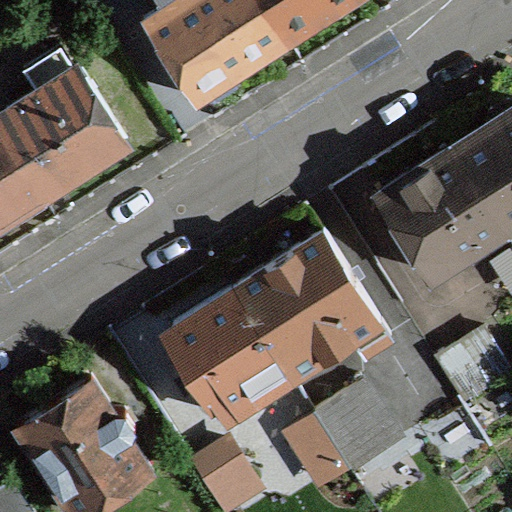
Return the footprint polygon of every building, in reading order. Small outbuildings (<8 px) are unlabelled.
[(285,32),(264,0),(165,0),(166,1),(147,13),(195,90),(202,85),(204,89),(214,92),(235,78),(238,68),(235,64),(285,32)] [(264,0),(285,32),(335,0),(264,0)] [(37,83),(0,106),(0,123),(41,188),(92,156),(93,158),(119,141),(117,139),(127,133),(78,57),(74,60),(60,38),(23,62),(37,83)] [(454,138),(505,219),(511,227),(511,92),(506,92),(490,103),(488,114),(490,116),(454,138)] [(41,188),(0,123),(0,225),(8,220),(11,210),(9,209),(41,188)] [(429,269),(505,219),(454,138),(378,187),(429,269)] [(234,278),(292,370),(352,331),(359,342),(358,342),(361,348),(391,330),(324,223),(234,278)] [(226,411),(292,370),(234,278),(173,317),(169,336),(211,400),(216,397),(226,411)] [(511,363),(484,321),(436,352),(465,395),(511,365),(511,363)] [(112,402),(91,369),(18,417),(77,509),(151,462),(129,429),(134,418),(125,402),(112,402)] [(314,404),(353,463),(402,432),(363,373),(314,404)] [(194,456),(222,500),(256,479),(228,433),(194,456)] [(0,511),(38,511),(17,478),(0,488),(0,511)]
